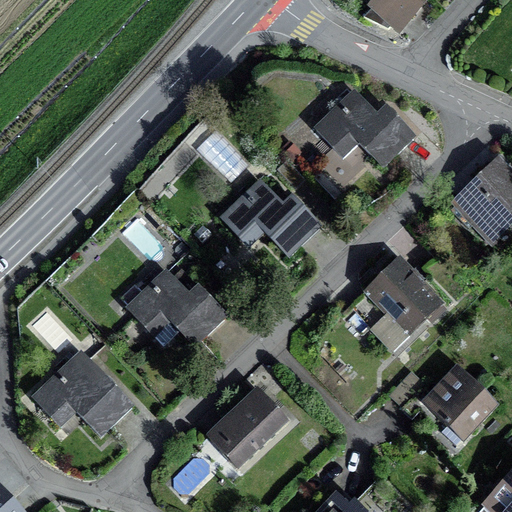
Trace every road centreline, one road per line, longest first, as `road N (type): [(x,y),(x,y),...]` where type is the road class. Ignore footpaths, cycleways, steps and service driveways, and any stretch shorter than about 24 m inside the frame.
road 1 (secondary): [(0,259),(253,0)]
road 2 (residential): [(277,347),(442,183),(482,110)]
road 3 (residential): [(116,493),(277,347)]
road 4 (residential): [(287,0),(310,26),(409,76)]
road 5 (residential): [(372,443),(277,347)]
road 6 (residential): [(0,439),(55,481),(116,493)]
